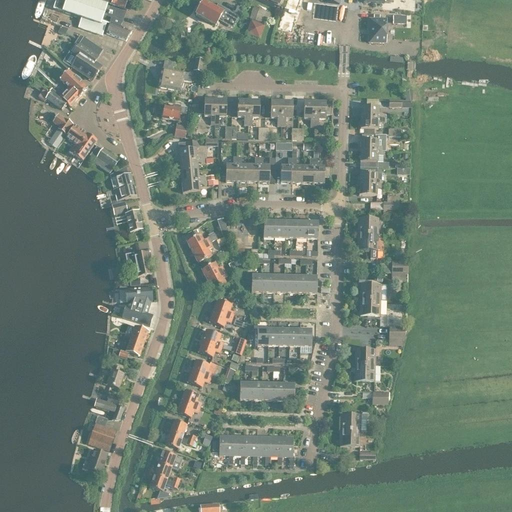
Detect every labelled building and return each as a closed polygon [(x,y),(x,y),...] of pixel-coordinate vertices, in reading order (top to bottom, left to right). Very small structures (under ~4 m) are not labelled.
[(89,0),(55,0),(55,2),(54,7),(82,16),(78,28),(102,36),(106,24),(107,21),(104,20),(109,7),(89,0)] [(127,10),(131,0),(101,0),(101,2),(127,10)] [(285,0),(283,6),(291,9),(295,0),(285,0)] [(219,19),(233,27),(239,17),(217,5),(214,10),(203,3),(196,15),(215,26),(219,19)] [(337,5),(315,4),(314,18),(337,19),(337,5)] [(119,29),(125,12),(109,7),(104,20),(107,21),(106,24),(109,25),(106,34),(126,41),(131,33),(119,29)] [(249,19),(268,25),(272,13),(253,7),(249,19)] [(394,24),(407,24),(408,15),(395,15),(394,24)] [(369,20),(368,44),(386,44),(387,20),(379,20),(373,20),(369,20)] [(65,35),(67,29),(60,27),(58,33),(65,35)] [(77,58),(71,67),(92,81),(101,67),(94,62),(98,57),(102,51),(83,38),(72,55),(77,58)] [(191,83),(192,75),(172,71),(174,63),(164,61),(162,69),(158,88),(181,93),(183,81),(191,83)] [(68,88),(60,97),(59,98),(70,107),(78,98),(87,89),(68,71),(59,80),(68,88)] [(61,110),(62,110),(66,104),(58,99),(49,92),(44,89),(35,83),(33,87),(41,92),(37,98),(44,102),(46,100),(61,110)] [(52,89),(49,92),(58,99),(59,98),(60,97),(52,89)] [(214,125),(215,100),(204,100),(203,102),(197,102),(197,114),(203,114),(203,117),(210,117),(210,125),(214,125)] [(226,100),(215,100),(214,125),(218,126),(218,118),(225,118),(226,100)] [(243,126),(247,126),(248,101),(237,100),(236,118),(243,118),(243,126)] [(259,101),(248,101),(247,126),(251,126),(252,118),(259,119),(259,101)] [(281,127),(281,101),(270,101),(270,119),(277,119),(276,127),(281,127)] [(292,102),(281,101),(281,127),(285,127),(285,119),(292,119),(292,102)] [(412,111),(413,101),(405,101),(404,110),(412,111)] [(310,128),(314,128),(315,102),(303,102),(303,120),(310,120),(310,128)] [(325,120),(325,116),(331,116),(331,105),(326,105),(326,102),(315,102),(314,128),(318,128),(318,120),(325,120)] [(173,107),(173,108),(164,107),(163,112),(162,113),(161,116),(162,118),(162,119),(178,122),(179,114),(185,115),(186,109),(173,107)] [(361,107),(360,118),(386,119),(386,115),(378,115),(378,108),(361,107)] [(56,147),(73,124),(65,118),(65,119),(58,114),(53,122),(59,126),(58,128),(58,129),(49,142),(56,147)] [(386,119),(360,118),(360,129),(378,130),(378,123),(386,123),(386,119)] [(74,125),(65,138),(75,144),(70,151),(74,153),(78,147),(87,135),(87,134),(74,125)] [(176,126),(174,136),(185,138),(187,128),(176,126)] [(81,163),(97,141),(87,134),(87,135),(78,147),(74,153),(70,151),(69,153),(79,160),(78,161),(81,163)] [(385,146),(379,146),(379,135),(361,135),(361,140),(360,140),(360,152),(385,152),(385,148),(385,146)] [(204,155),(197,156),(196,149),(199,149),(198,142),(185,143),(185,150),(178,151),(179,162),(204,159),(204,155)] [(93,162),(102,169),(109,174),(119,161),(102,149),(102,150),(96,146),(88,158),(93,162)] [(383,163),(383,156),(385,156),(385,152),(360,152),(359,163),(361,163),(360,168),(377,169),(377,163),(383,163)] [(225,183),(236,183),(236,157),(232,157),(232,165),(225,165),(225,172),(225,177),(225,183)] [(240,157),(236,157),(236,183),(247,183),(247,166),(240,166),(240,157)] [(247,166),(247,183),(258,184),(258,158),(254,158),(254,166),(247,166)] [(269,158),(269,166),(262,166),(262,158),(258,158),(258,184),(274,184),(275,158),(269,158)] [(280,184),(291,184),(291,159),(287,158),(287,166),(280,166),(280,184)] [(179,162),(180,173),(199,171),(198,164),(205,164),(204,159),(179,162)] [(296,159),(291,159),(291,184),(302,185),(302,167),(295,167),(296,159)] [(309,167),(302,167),(302,185),(313,185),(313,159),(309,159),(309,167)] [(324,185),(324,178),(329,178),(330,167),(317,167),(317,159),(313,159),(313,185),(324,185)] [(214,176),(199,177),(199,171),(180,173),(181,183),(207,181),(214,180),(214,176)] [(109,176),(112,187),(113,190),(133,185),(130,174),(116,178),(114,173),(109,176)] [(383,174),(377,174),(359,174),(359,185),(385,185),(385,181),(383,181),(383,174)] [(199,186),(207,185),(208,185),(207,181),(181,183),(182,194),(200,193),(199,186)] [(115,195),(117,202),(111,203),(111,206),(123,203),(122,200),(136,197),(134,188),(133,185),(113,190),(114,195),(115,195)] [(385,185),(359,185),(359,196),(376,196),(376,189),(384,189),(385,185)] [(111,206),(114,215),(127,212),(125,203),(123,203),(111,206)] [(125,215),(130,233),(143,230),(138,211),(125,215)] [(358,219),(358,235),(378,235),(378,219),(358,219)] [(274,239),(274,222),(263,222),(263,239),(274,239)] [(285,239),(285,222),(274,222),(274,239),(285,239)] [(296,240),(296,222),(285,222),(285,239),(296,240)] [(296,222),(296,240),(306,240),(307,222),(296,222)] [(318,223),(307,222),(306,240),(318,240),(318,223)] [(192,253),(210,244),(212,242),(213,241),(217,240),(214,234),(207,238),(207,239),(203,241),(200,235),(186,242),(192,253)] [(377,251),(378,235),(358,235),(357,251),(377,251)] [(223,244),(220,238),(217,240),(213,241),(216,247),(223,244)] [(212,248),(210,244),(192,253),(198,264),(211,257),(208,251),(212,248)] [(133,256),(134,260),(135,264),(129,265),(131,275),(137,274),(138,277),(152,274),(147,253),(133,256)] [(201,271),(207,281),(225,272),(222,267),(218,269),(215,264),(201,271)] [(405,279),(405,275),(407,275),(407,269),(391,268),(391,274),(391,278),(405,279)] [(213,292),(220,288),(226,285),(223,279),(227,277),(225,272),(207,281),(213,292)] [(262,294),(262,276),(251,276),(251,293),(262,294)] [(262,294),(273,294),(273,276),(262,276),(262,294)] [(273,294),(283,294),(284,277),(273,276),(273,294)] [(283,294),(294,294),(295,277),(284,277),(283,294)] [(294,294),(305,294),(305,277),(295,277),(294,294)] [(317,277),(305,277),(305,294),(316,295),(317,277)] [(360,284),(360,300),(380,301),(386,301),(386,285),(360,284)] [(146,314),(150,302),(152,302),(151,288),(125,290),(126,304),(127,304),(126,308),(125,307),(121,318),(149,327),(153,316),(146,314)] [(380,301),(360,300),(360,316),(380,317),(380,301)] [(213,312),(232,319),(234,314),(229,312),(232,306),(217,301),(213,312)] [(230,324),(232,319),(213,312),(209,323),(223,328),(226,322),(230,324)] [(143,344),(148,331),(134,326),(129,339),(130,339),(133,340),(133,341),(143,344)] [(256,346),(267,347),(268,329),(257,329),(256,346)] [(278,347),(279,330),(268,329),(267,347),(278,347)] [(289,347),(289,330),(279,330),(278,347),(289,347)] [(289,347),(300,347),(300,330),(289,330),(289,347)] [(311,330),(300,330),(300,347),(311,348),(311,330)] [(202,342),(221,349),(223,344),(218,342),(221,336),(206,331),(202,342)] [(120,358),(126,360),(128,353),(139,357),(143,344),(133,341),(133,340),(130,339),(129,339),(124,352),(120,351),(114,349),(112,355),(120,358)] [(238,339),(233,354),(239,356),(244,341),(238,339)] [(219,354),(221,349),(202,342),(198,353),(212,359),(215,352),(219,354)] [(375,350),(355,350),(354,366),(374,366),(375,350)] [(210,364),(210,366),(195,361),(193,360),(190,368),(192,369),(191,372),(210,379),(212,374),(214,375),(217,367),(210,364)] [(120,368),(117,367),(117,366),(114,365),(109,377),(105,376),(103,384),(107,385),(106,386),(118,390),(123,376),(118,374),(120,368)] [(374,366),(354,366),(354,382),(374,382),(374,366)] [(235,371),(228,368),(222,384),(230,386),(235,371)] [(208,384),(210,379),(191,372),(187,383),(201,389),(204,383),(208,384)] [(239,401),(250,401),(251,384),(239,384),(239,401)] [(261,401),(261,384),(251,384),(250,401),(261,401)] [(261,401),(272,402),(272,384),(261,384),(261,401)] [(282,402),(283,385),(272,384),(272,402),(282,402)] [(294,385),(283,385),(282,402),(294,402),(294,391),(294,385)] [(184,391),(180,402),(199,409),(201,404),(196,402),(199,396),(184,391)] [(107,402),(115,405),(117,405),(118,406),(120,398),(109,395),(107,402)] [(115,405),(107,402),(96,399),(94,406),(114,412),(115,405)] [(199,409),(180,402),(176,414),(191,419),(193,413),(198,414),(199,409)] [(124,408),(118,406),(117,405),(112,421),(120,421),(124,408)] [(214,411),(213,415),(220,418),(223,410),(219,409),(218,412),(217,412),(214,411)] [(360,416),(340,415),(340,431),(360,431),(366,432),(366,421),(369,419),(369,416),(366,413),(363,413),(360,416)] [(95,423),(87,445),(109,452),(116,430),(105,426),(107,421),(97,417),(95,423)] [(169,433),(182,438),(187,426),(173,421),(169,433)] [(360,431),(340,431),(340,447),(360,448),(360,431)] [(178,450),(180,443),(195,448),(197,443),(194,442),(188,440),(182,438),(169,433),(165,445),(178,450)] [(206,436),(203,445),(208,447),(212,438),(206,436)] [(231,456),(231,437),(219,436),(219,442),(212,442),(212,451),(218,451),(218,456),(228,456),(228,465),(232,465),(232,456),(231,456)] [(244,465),(244,457),(243,457),(244,437),(231,437),(231,456),(232,456),(240,457),(240,465),(244,465)] [(256,465),(257,457),(255,457),(256,437),(244,437),(243,457),(244,457),(252,457),(252,465),(256,465)] [(269,466),(269,457),(267,457),(268,437),(256,437),(255,457),(257,457),(265,457),(264,466),(269,466)] [(280,458),(280,438),(268,437),(267,457),(269,457),(277,458),(277,466),(281,466),(281,458),(280,458)] [(293,438),(280,438),(280,458),(281,458),(289,458),(289,466),(293,466),(293,457),(292,457),(293,438)] [(87,469),(101,473),(107,455),(93,450),(91,458),(88,457),(87,460),(90,461),(87,469)] [(182,459),(175,457),(162,452),(158,464),(171,469),(173,463),(179,465),(182,459)] [(201,464),(194,461),(192,467),(198,470),(201,464)] [(171,469),(158,464),(154,476),(167,481),(171,469)] [(167,481),(154,476),(149,488),(159,492),(157,499),(169,497),(168,493),(163,491),(165,485),(176,490),(178,485),(172,483),(167,481)]
